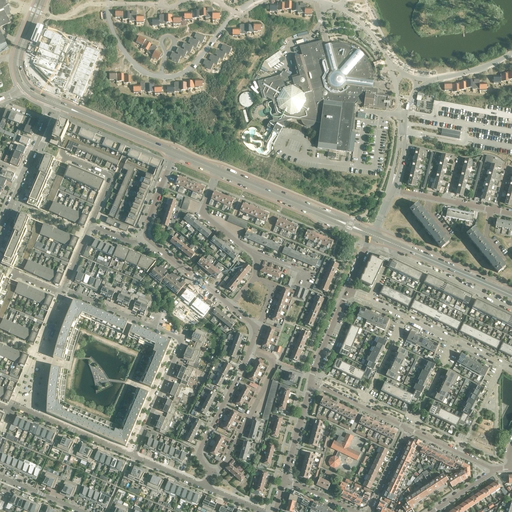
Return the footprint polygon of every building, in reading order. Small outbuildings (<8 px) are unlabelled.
[(0,0),(0,51),(4,50),(4,51),(5,51),(4,50),(8,49),(0,29),(0,27),(10,23),(4,11),(3,8),(5,7),(6,7),(6,6),(7,6),(7,5),(8,5),(8,4),(8,3),(8,2),(8,1),(8,0),(7,0),(0,0)] [(270,12),(277,12),(277,10),(277,5),(277,3),(277,5),(270,4),(270,6),(269,6),(268,9),(270,9),(270,12)] [(213,18),(212,18),(212,20),(216,20),(220,20),(220,16),(221,16),(221,14),(219,14),(219,12),(213,12),(212,12),(213,18)] [(254,23),(254,25),(254,32),(257,32),(257,31),(261,31),(261,28),(262,28),(262,25),(261,25),(261,23),(254,23)] [(46,29),(33,61),(56,86),(80,96),(99,49),(46,29)] [(196,40),(193,39),(196,40),(195,40),(199,42),(202,43),(205,36),(199,34),(198,34),(196,34),(194,38),(196,38),(196,40)] [(145,41),(146,39),(139,36),(138,38),(137,37),(136,39),(137,40),(136,42),(142,46),(145,41)] [(189,45),(193,47),(196,48),(199,42),(195,40),(196,40),(193,39),(192,39),(190,38),(188,42),(190,43),(190,45),(189,45)] [(141,47),(147,51),(150,46),(151,44),(149,43),(150,42),(148,41),(147,42),(145,41),(142,46),(141,47)] [(274,77),(258,81),(262,98),(263,99),(267,98),(272,101),(273,104),(276,114),(272,115),(272,116),(274,124),(283,121),(292,119),(301,120),(302,122),(303,124),(304,126),(306,126),(309,127),(311,126),(313,126),(314,124),(316,122),(321,123),(317,147),(317,148),(329,150),(338,151),(347,152),(349,152),(354,107),(355,104),(364,105),(364,108),(368,109),(369,107),(386,109),(388,95),(377,94),(377,89),(371,89),(371,88),(372,88),(373,81),(368,80),(368,76),(368,73),(367,69),(365,66),(363,63),(364,62),(365,60),(365,59),(364,58),(364,56),(356,50),(355,50),(354,49),(352,49),(351,50),(350,51),(347,50),(344,49),(341,48),(338,48),(334,49),(333,49),(332,49),(331,44),(324,46),(325,48),(324,48),(322,41),(300,47),(300,50),(302,55),(292,58),(297,75),(291,77),(283,72),(281,75),(274,77)] [(184,48),(183,50),(190,53),(193,47),(189,45),(190,45),(187,44),(186,44),(184,43),(182,47),(184,48)] [(156,51),(156,50),(155,49),(157,47),(153,45),(152,47),(150,46),(147,51),(147,52),(153,55),(155,51),(156,51)] [(223,50),(222,52),(226,53),(229,55),(232,48),(226,46),(225,46),(222,45),(221,49),(223,50)] [(178,53),(178,55),(177,55),(181,56),(184,58),(187,52),(183,50),(181,49),(180,49),(178,48),(176,52),(178,53)] [(162,54),(156,50),(156,51),(155,51),(153,55),(151,58),(155,60),(155,59),(158,60),(160,58),(161,58),(162,56),(161,56),(162,54)] [(216,57),(220,58),(223,60),(226,53),(222,52),(220,51),(219,51),(216,50),(215,54),(217,55),(216,57)] [(262,67),(260,69),(266,72),(267,70),(270,69),(280,62),(278,59),(279,59),(283,56),(280,51),(275,54),(265,61),(265,60),(261,67),(262,67)] [(177,55),(178,55),(175,54),(174,54),(172,53),(170,57),(172,58),(171,60),(178,63),(181,56),(177,55)] [(214,63),(214,64),(217,65),(220,58),(216,57),(214,56),(213,56),(211,55),(209,59),(211,60),(210,62),(214,63)] [(214,64),(214,63),(210,62),(208,61),(207,61),(205,60),(203,64),(205,65),(204,67),(211,70),(214,64)] [(195,80),(195,81),(195,88),(199,88),(199,87),(202,87),(202,84),(203,84),(203,82),(202,82),(202,80),(195,80)] [(458,85),(457,85),(457,83),(454,84),(454,85),(451,85),(451,83),(444,83),(444,85),(443,85),(443,88),(445,88),(445,91),(452,90),(452,92),(459,92),(459,90),(458,85)] [(247,92),(246,92),(245,92),(244,92),(244,93),(243,93),(242,94),(241,94),(241,95),(240,95),(240,96),(239,97),(239,98),(239,99),(239,100),(239,101),(239,102),(239,103),(240,104),(240,105),(241,105),(242,106),(243,107),(244,107),(245,107),(246,107),(247,107),(248,107),(249,107),(250,106),(251,106),(251,105),(252,105),(252,104),(253,103),(253,102),(253,101),(254,101),(254,100),(254,99),(253,98),(253,97),(253,96),(252,96),(252,95),(251,94),(250,93),(249,93),(248,93),(248,92),(247,92)] [(8,120),(11,112),(9,111),(9,110),(8,110),(7,110),(6,110),(3,118),(2,121),(0,125),(0,127),(4,129),(6,123),(4,123),(4,122),(3,121),(5,118),(8,120)] [(53,124),(57,112),(52,110),(48,119),(50,119),(48,123),(53,124)] [(13,125),(14,122),(17,114),(15,113),(15,112),(13,112),(11,112),(8,120),(11,121),(10,124),(13,125)] [(14,122),(17,123),(16,126),(18,127),(20,123),(23,116),(21,116),(21,115),(19,114),(18,115),(17,114),(14,122)] [(24,116),(23,116),(20,123),(34,129),(36,124),(37,124),(38,122),(37,121),(36,121),(35,121),(33,121),(33,119),(31,119),(30,119),(28,123),(26,122),(26,123),(24,122),(26,118),(26,117),(24,116)] [(65,150),(70,140),(79,144),(89,148),(99,153),(109,157),(119,161),(125,164),(135,168),(146,173),(153,176),(157,169),(158,169),(161,161),(65,120),(64,122),(61,121),(56,132),(55,131),(50,143),(65,150)] [(274,124),(273,120),(270,121),(267,126),(268,126),(273,129),(280,133),(284,126),(283,121),(274,124)] [(33,131),(34,129),(20,123),(18,127),(16,132),(19,133),(22,127),(26,129),(24,132),(31,135),(32,135),(33,134),(34,133),(33,131)] [(19,133),(16,132),(15,134),(13,140),(19,143),(27,146),(27,145),(28,145),(29,143),(29,142),(30,140),(22,137),(18,136),(19,133)] [(77,149),(79,144),(70,140),(65,150),(71,152),(73,147),(77,149)] [(12,149),(16,151),(23,154),(24,152),(26,151),(26,150),(26,149),(26,148),(19,145),(18,145),(15,144),(14,146),(11,145),(9,148),(12,149)] [(89,148),(79,144),(77,149),(75,154),(80,156),(83,151),(87,153),(89,148)] [(92,155),(97,157),(99,153),(89,148),(87,153),(85,158),(90,160),(92,155)] [(6,155),(20,161),(21,158),(22,159),(24,156),(22,156),(23,155),(15,152),(14,155),(8,152),(6,155)] [(102,160),(107,162),(109,157),(99,153),(97,157),(97,158),(95,162),(100,165),(102,160)] [(441,161),(447,162),(449,156),(442,155),(442,154),(440,153),(440,156),(442,157),(441,161)] [(19,163),(20,161),(6,155),(4,161),(6,162),(7,160),(7,159),(11,161),(10,164),(18,167),(18,166),(19,167),(20,164),(19,163)] [(52,165),(55,160),(53,159),(44,155),(41,161),(52,165)] [(490,170),(496,172),(498,166),(491,164),(493,157),(486,155),(484,162),(489,164),(489,166),(491,166),(490,170)] [(109,157),(107,162),(105,167),(110,169),(112,164),(117,166),(119,161),(109,157)] [(48,213),(53,202),(66,172),(68,166),(55,160),(52,165),(50,170),(52,171),(50,176),(47,182),(45,187),(43,192),(41,197),(43,198),(42,198),(40,203),(38,209),(48,213)] [(39,166),(52,171),(50,170),(52,165),(41,161),(39,166)] [(135,168),(125,164),(123,169),(128,171),(126,176),(131,178),(135,168)] [(52,171),(39,166),(41,167),(39,172),(50,176),(52,171)] [(64,177),(71,179),(76,169),(69,166),(64,177)] [(0,177),(7,180),(12,182),(15,175),(14,174),(0,168),(0,177)] [(83,172),(76,169),(71,179),(78,182),(83,172)] [(47,182),(50,176),(39,172),(37,177),(47,182)] [(90,175),(83,172),(78,182),(85,185),(90,175)] [(155,176),(153,176),(146,173),(144,178),(152,181),(155,176)] [(121,186),(126,188),(131,178),(126,176),(121,174),(118,179),(123,181),(121,186)] [(92,188),(97,178),(90,175),(85,185),(92,188)] [(45,187),(47,182),(37,177),(34,182),(45,187)] [(177,192),(180,193),(185,180),(179,177),(176,184),(180,186),(179,189),(177,192)] [(97,178),(92,188),(99,191),(104,181),(97,178)] [(152,181),(144,178),(142,183),(150,186),(152,181)] [(184,188),(189,190),(192,182),(185,180),(180,193),(182,194),(183,191),(184,188)] [(32,188),(43,192),(45,187),(34,182),(32,188)] [(191,198),(193,198),(198,185),(192,182),(189,190),(193,191),(192,194),(191,198)] [(150,186),(142,183),(140,188),(148,191),(150,186)] [(126,188),(121,186),(116,184),(114,189),(119,191),(117,196),(122,198),(126,188)] [(198,185),(193,198),(195,199),(197,193),(202,195),(205,188),(198,185)] [(41,197),(43,192),(32,188),(30,193),(42,198),(43,198),(41,197)] [(148,191),(140,188),(138,193),(146,196),(148,191)] [(218,202),(221,194),(214,192),(211,199),(210,202),(209,205),(211,206),(213,200),(218,202)] [(42,198),(30,193),(31,194),(29,199),(40,203),(42,198)] [(146,196),(138,193),(135,198),(144,201),(146,196)] [(114,201),(113,205),(118,208),(122,198),(117,196),(112,194),(110,199),(114,201)] [(176,208),(179,209),(180,208),(176,206),(177,205),(175,205),(176,202),(181,203),(183,197),(177,194),(176,198),(177,198),(176,201),(175,201),(175,198),(171,197),(170,199),(168,206),(174,208),(176,208)] [(224,204),(227,197),(221,194),(218,202),(215,208),(217,209),(220,203),(224,204)] [(234,200),(227,197),(224,204),(221,210),(224,211),(226,205),(231,207),(234,200)] [(144,201),(135,198),(133,203),(142,206),(144,201)] [(27,204),(38,209),(40,203),(29,199),(27,204)] [(49,212),(54,213),(58,204),(53,202),(48,213),(49,212)] [(142,206),(133,203),(131,208),(140,211),(142,206)] [(58,215),(62,206),(58,204),(54,213),(58,215)] [(113,218),(118,208),(113,205),(113,206),(108,204),(106,209),(111,211),(109,216),(113,218)] [(247,214),(250,206),(243,204),(240,211),(247,214)] [(420,223),(428,217),(417,204),(410,210),(420,223)] [(63,218),(67,208),(62,206),(58,215),(63,218)] [(250,206),(247,214),(245,217),(244,220),(246,221),(247,218),(249,215),(253,216),(256,209),(250,206)] [(68,220),(72,210),(67,208),(63,218),(68,220)] [(140,211),(131,208),(129,213),(138,216),(140,211)] [(255,224),(257,225),(263,212),(256,209),(253,216),(257,218),(255,224)] [(452,218),(454,210),(448,209),(448,210),(447,210),(446,217),(452,218)] [(73,222),(77,212),(72,210),(68,220),(73,222)] [(81,220),(79,224),(84,227),(90,213),(83,210),(82,214),(79,220),(81,220)] [(459,219),(460,211),(454,210),(452,218),(459,219)] [(467,213),(460,211),(459,219),(465,221),(467,213)] [(77,224),(79,220),(82,214),(77,212),(73,222),(77,224)] [(269,215),(263,212),(257,225),(259,226),(260,223),(262,220),(266,222),(269,215)] [(129,213),(127,218),(136,221),(138,216),(129,213)] [(473,214),(467,213),(465,221),(472,222),(473,215),(472,215),(473,214)] [(19,214),(16,219),(27,224),(29,218),(19,214)] [(189,223),(193,218),(188,214),(184,219),(189,223)] [(129,226),(108,217),(106,223),(126,232),(129,226)] [(430,235),(438,229),(428,217),(420,223),(427,230),(430,235)] [(23,272),(28,260),(44,224),(29,218),(27,224),(25,229),(27,230),(24,235),(22,240),(20,245),(18,251),(16,256),(18,256),(17,257),(15,262),(13,267),(16,268),(23,272)] [(133,226),(136,221),(127,218),(125,223),(133,226)] [(193,218),(189,223),(191,225),(188,229),(190,231),(192,229),(193,227),(197,222),(193,218)] [(282,229),(285,221),(278,218),(273,232),(275,233),(276,230),(278,227),(282,229)] [(25,229),(27,224),(16,219),(14,224),(27,230),(25,229)] [(170,221),(164,219),(162,225),(167,227),(169,223),(171,224),(171,223),(174,224),(175,222),(171,221),(170,221)] [(497,227),(502,228),(504,221),(497,220),(496,226),(496,227),(496,228),(497,228),(497,227)] [(284,229),(288,231),(291,224),(285,221),(282,229),(279,234),(282,235),(284,229)] [(198,231),(202,226),(197,222),(193,227),(198,231)] [(14,230),(24,235),(27,230),(14,224),(16,225),(14,230)] [(44,236),(49,226),(44,224),(40,234),(44,236)] [(298,227),(291,224),(288,231),(295,234),(298,227)] [(53,228),(49,226),(44,236),(49,238),(53,228)] [(203,234),(207,229),(202,226),(198,231),(200,233),(197,237),(199,239),(201,236),(203,234)] [(244,238),(250,240),(252,234),(253,232),(254,229),(255,228),(253,226),(252,227),(250,233),(247,232),(244,238)] [(58,230),(53,228),(49,238),(54,240),(58,230)] [(477,247),(484,241),(474,228),(466,234),(477,247)] [(211,233),(207,229),(203,234),(207,238),(211,233)] [(449,242),(438,229),(430,235),(441,248),(449,242)] [(22,240),(24,235),(14,230),(12,236),(22,240)] [(63,232),(58,230),(54,240),(59,242),(63,232)] [(311,240),(314,233),(307,231),(304,238),(309,240),(307,242),(306,246),(308,246),(310,243),(311,240)] [(63,244),(67,234),(63,232),(59,242),(63,244)] [(317,243),(320,236),(314,233),(311,240),(317,243)] [(68,246),(70,240),(72,236),(67,234),(63,244),(68,246)] [(258,236),(252,234),(250,240),(255,242),(258,236)] [(20,245),(22,240),(12,236),(9,241),(20,245)] [(215,245),(220,240),(215,236),(211,241),(209,243),(212,245),(210,247),(212,249),(214,246),(215,245)] [(255,242),(261,245),(263,238),(258,236),(255,242)] [(327,239),(320,236),(317,243),(324,246),(327,239)] [(79,239),(73,237),(72,241),(70,240),(68,246),(66,250),(73,253),(79,239)] [(175,246),(179,241),(174,237),(170,242),(175,246)] [(183,237),(180,240),(179,241),(175,246),(180,250),(184,245),(182,243),(183,242),(182,241),(184,238),(183,237)] [(95,249),(99,240),(100,239),(97,238),(97,239),(93,238),(90,245),(88,245),(85,251),(88,253),(92,248),(95,249)] [(263,238),(261,245),(266,247),(269,241),(263,238)] [(323,249),(321,252),(323,253),(326,247),(330,249),(333,241),(327,239),(324,246),(323,249)] [(102,241),(99,240),(95,249),(101,252),(105,242),(105,241),(103,240),(102,241)] [(220,249),(224,243),(220,240),(215,245),(220,249)] [(7,246),(18,251),(20,245),(9,241),(7,246)] [(269,241),(266,247),(272,249),(274,243),(269,241)] [(495,254),(484,241),(477,247),(487,260),(495,254)] [(108,244),(105,242),(101,252),(106,254),(110,245),(110,244),(108,243),(108,244)] [(225,252),(229,247),(224,243),(220,249),(225,252)] [(280,245),(274,243),(272,249),(277,252),(280,245)] [(113,246),(110,245),(106,254),(112,256),(116,246),(114,245),(113,246)] [(186,254),(190,250),(184,245),(180,250),(186,254)] [(16,256),(18,251),(7,246),(5,251),(17,257),(18,256),(16,256)] [(119,259),(124,249),(121,247),(122,246),(119,246),(118,246),(113,256),(119,259)] [(225,252),(223,254),(221,256),(223,258),(227,254),(229,256),(234,251),(229,247),(225,252)] [(288,256),(290,250),(285,247),(282,253),(288,256)] [(125,262),(130,251),(129,251),(130,250),(127,249),(126,250),(124,249),(119,259),(125,262)] [(195,254),(190,250),(186,254),(191,259),(195,254)] [(293,258),(296,252),(290,250),(288,256),(293,258)] [(304,263),(307,257),(303,255),(305,250),(303,250),(301,254),(299,260),(304,263)] [(15,262),(17,257),(5,251),(5,252),(6,253),(4,257),(15,262)] [(131,264),(136,254),(133,253),(133,252),(131,251),(130,251),(125,262),(131,264)] [(238,255),(234,251),(229,256),(234,260),(232,262),(234,264),(238,259),(236,257),(238,255)] [(310,258),(307,257),(304,263),(310,265),(315,252),(313,251),(312,253),(310,258)] [(301,254),(296,252),(293,258),(299,260),(301,254)] [(317,253),(315,252),(310,265),(315,267),(318,269),(321,261),(318,260),(318,261),(315,260),(315,258),(317,255),(317,253)] [(137,267),(142,256),(141,256),(142,255),(139,254),(138,255),(136,254),(131,264),(137,267)] [(505,267),(495,254),(487,260),(498,273),(505,267)] [(202,268),(211,257),(209,255),(207,258),(205,260),(202,258),(197,264),(202,268)] [(143,269),(148,259),(145,258),(145,257),(142,256),(137,267),(143,269)] [(388,262),(389,259),(380,257),(379,259),(372,256),(371,257),(369,263),(368,263),(366,269),(365,269),(363,275),(362,276),(360,281),(370,286),(382,261),(383,262),(385,261),(388,262)] [(2,263),(13,267),(15,262),(4,257),(2,263)] [(207,272),(212,266),(209,263),(213,258),(211,257),(202,268),(207,272)] [(150,260),(148,259),(143,269),(148,271),(156,262),(153,261),(154,260),(151,259),(150,260)] [(392,260),(389,259),(388,262),(386,266),(394,270),(398,262),(393,260),(392,260)] [(28,272),(33,262),(28,260),(23,272),(24,270),(28,272)] [(33,274),(37,264),(33,262),(28,272),(33,274)] [(329,267),(336,270),(338,264),(331,262),(330,265),(327,264),(324,262),(323,265),(329,267)] [(398,262),(394,270),(399,272),(403,264),(398,262)] [(218,267),(220,265),(218,263),(216,266),(214,268),(212,266),(207,272),(212,275),(216,270),(218,267)] [(242,268),(248,273),(251,268),(246,263),(242,268)] [(42,266),(37,264),(33,274),(38,276),(42,266)] [(408,267),(403,264),(399,272),(404,275),(408,267)] [(155,278),(164,268),(160,265),(158,269),(156,267),(150,274),(155,278)] [(43,278),(47,268),(42,266),(38,276),(43,278)] [(80,285),(80,284),(84,275),(81,274),(82,267),(79,266),(76,273),(78,274),(75,281),(78,283),(77,284),(80,285)] [(267,274),(269,268),(262,266),(260,271),(267,274)] [(336,270),(329,267),(328,270),(325,269),(322,268),(321,270),(327,273),(333,276),(336,270)] [(408,267),(404,275),(409,277),(413,269),(408,267)] [(48,280),(52,271),(47,268),(43,278),(48,280)] [(55,279),(54,283),(59,285),(65,271),(58,268),(56,273),(54,278),(55,279)] [(160,282),(166,275),(164,274),(167,271),(164,268),(155,278),(160,282)] [(237,269),(236,271),(244,278),(248,273),(242,268),(239,271),(237,269)] [(275,270),(269,268),(267,274),(273,276),(275,270)] [(417,271),(413,269),(409,277),(414,279),(417,271)] [(216,279),(221,273),(216,270),(212,275),(216,279)] [(281,273),(275,270),(273,276),(279,278),(281,273)] [(327,273),(321,270),(320,273),(323,274),(326,275),(324,278),(331,281),(333,276),(327,273)] [(52,282),(54,278),(56,273),(52,271),(48,280),(52,282)] [(244,278),(236,271),(234,273),(236,275),(234,278),(240,282),(244,278)] [(423,274),(417,271),(414,279),(419,282),(423,274)] [(116,272),(115,279),(122,281),(124,274),(116,272)] [(168,274),(166,275),(160,282),(161,283),(162,281),(167,285),(175,275),(172,273),(170,276),(168,274)] [(85,287),(86,286),(90,277),(84,275),(80,284),(83,285),(83,286),(85,287)] [(178,278),(175,275),(167,285),(172,289),(178,283),(178,282),(176,281),(178,278)] [(429,285),(433,277),(428,275),(424,283),(429,285)] [(0,325),(3,319),(9,305),(18,283),(9,278),(4,277),(2,282),(0,286),(0,287),(2,288),(0,292),(0,325)] [(91,290),(91,289),(95,280),(90,277),(86,286),(89,288),(89,289),(91,290)] [(95,280),(91,289),(94,290),(94,291),(97,292),(102,280),(96,277),(95,280)] [(106,297),(110,287),(105,285),(107,281),(106,278),(104,277),(103,281),(102,282),(100,287),(103,288),(101,292),(100,294),(106,297)] [(285,286),(294,289),(295,287),(291,286),(294,279),(288,277),(285,286)] [(438,279),(433,277),(429,285),(434,288),(438,279)] [(240,282),(234,278),(230,282),(236,287),(240,282)] [(322,284),(329,287),(331,281),(324,278),(322,284)] [(443,282),(438,279),(434,288),(439,290),(443,282)] [(180,284),(178,283),(172,289),(178,294),(186,284),(183,281),(180,284)] [(236,287),(230,282),(226,287),(232,292),(236,287)] [(326,293),(329,287),(322,284),(319,283),(316,282),(315,284),(321,286),(319,290),(326,293)] [(444,292),(448,284),(443,282),(439,290),(444,292)] [(19,294),(24,285),(19,283),(15,292),(19,294)] [(448,284),(444,292),(449,295),(453,286),(448,284)] [(24,285),(19,294),(24,296),(28,287),(24,285)] [(115,289),(110,287),(106,297),(108,297),(107,300),(111,301),(112,297),(113,297),(115,293),(117,294),(119,288),(116,286),(115,289)] [(385,296),(389,288),(384,286),(379,295),(381,296),(382,295),(385,296)] [(453,297),(457,289),(453,286),(449,295),(453,297)] [(33,289),(28,287),(24,296),(29,298),(33,289)] [(299,299),(303,289),(299,287),(298,288),(295,287),(294,289),(297,290),(295,297),(299,299)] [(119,288),(117,294),(119,295),(117,299),(118,300),(117,301),(119,302),(118,304),(122,306),(126,294),(121,292),(123,289),(119,288)] [(281,294),(287,296),(289,290),(283,288),(281,294)] [(389,288),(385,296),(387,297),(388,299),(389,300),(393,290),(389,288)] [(33,300),(38,291),(33,289),(29,298),(33,300)] [(308,290),(303,289),(299,299),(304,301),(308,290)] [(458,299),(462,291),(457,289),(453,297),(458,299)] [(186,290),(179,298),(184,302),(191,293),(190,293),(186,290)] [(392,299),(394,300),(398,292),(393,290),(389,300),(390,300),(392,299)] [(33,300),(38,302),(42,293),(38,291),(33,300)] [(467,293),(462,291),(458,299),(463,301),(467,293)] [(397,304),(398,304),(402,295),(398,292),(394,300),(396,302),(397,304)] [(43,304),(45,299),(47,295),(42,293),(38,302),(43,304)] [(126,294),(122,306),(125,307),(126,305),(128,306),(129,304),(131,300),(134,301),(136,295),(131,293),(129,295),(126,294)] [(191,293),(184,302),(188,306),(195,297),(193,296),(194,295),(191,293)] [(472,296),(467,293),(463,301),(468,304),(472,296)] [(281,294),(279,300),(285,302),(287,296),(281,294)] [(54,298),(48,295),(47,299),(45,299),(43,304),(41,309),(48,311),(54,298)] [(137,310),(139,311),(144,298),(139,296),(136,295),(134,301),(136,302),(134,306),(134,307),(132,310),(136,312),(137,310)] [(401,304),(403,305),(407,297),(402,295),(398,304),(399,304),(401,304)] [(412,299),(407,297),(403,305),(405,306),(406,308),(407,309),(412,299)] [(144,298),(139,311),(141,312),(140,314),(144,315),(145,311),(146,311),(148,307),(150,308),(153,302),(144,298)] [(197,299),(190,307),(194,311),(201,302),(197,299)] [(478,310),(481,302),(476,299),(472,308),(478,310)] [(70,308),(67,315),(79,319),(80,316),(85,305),(74,300),(70,308)] [(285,302),(279,300),(277,307),(282,309),(284,304),(286,305),(289,306),(290,304),(286,303),(285,302)] [(415,311),(419,302),(414,300),(410,308),(410,310),(411,310),(413,310),(415,311)] [(201,302),(194,311),(199,314),(206,305),(205,306),(201,302)] [(424,305),(419,302),(415,311),(418,312),(418,314),(419,314),(424,305)] [(486,304),(481,302),(478,310),(482,312),(486,304)] [(310,311),(317,314),(320,309),(313,306),(313,305),(310,304),(307,303),(306,305),(309,306),(312,307),(310,311)] [(486,304),(482,312),(487,315),(491,307),(486,304)] [(90,307),(85,305),(80,316),(85,318),(90,307)] [(206,305),(199,314),(203,318),(210,309),(208,308),(209,308),(206,305)] [(428,307),(424,305),(419,314),(420,315),(422,314),(424,315),(428,307)] [(85,318),(91,321),(96,309),(90,307),(85,318)] [(282,309),(277,307),(274,313),(280,315),(282,309)] [(428,307),(424,315),(427,316),(427,318),(428,319),(433,309),(428,307)] [(496,309),(491,307),(487,315),(492,317),(496,309)] [(210,321),(212,323),(214,321),(217,317),(221,312),(216,308),(215,311),(214,310),(214,311),(212,313),(215,315),(212,319),(210,321)] [(362,318),(366,310),(361,308),(357,316),(362,318)] [(101,311),(96,309),(91,321),(96,323),(101,311)] [(438,311),(433,309),(428,319),(429,319),(431,318),(434,319),(438,311)] [(501,311),(496,309),(492,317),(497,319),(501,311)] [(367,320),(370,312),(366,310),(362,318),(367,320)] [(101,325),(106,314),(101,311),(96,323),(101,325)] [(442,314),(438,311),(434,319),(436,321),(437,323),(438,323),(442,314)] [(501,311),(497,319),(502,322),(506,314),(501,311)] [(221,312),(217,317),(222,321),(226,316),(221,312)] [(370,312),(367,320),(372,322),(375,314),(370,312)] [(278,321),(280,315),(274,313),(272,319),(278,321)] [(112,316),(106,314),(101,325),(107,327),(112,316)] [(313,324),(315,319),(308,316),(302,314),(300,319),(313,324)] [(371,324),(375,326),(380,316),(375,314),(372,322),(371,324)] [(441,323),(443,324),(447,316),(442,314),(438,323),(439,323),(441,323)] [(511,316),(506,314),(502,322),(507,324),(511,316)] [(79,319),(67,315),(65,320),(77,324),(79,319)] [(117,318),(112,316),(107,327),(112,330),(117,318)] [(222,321),(226,325),(230,320),(226,316),(222,321)] [(380,316),(375,326),(380,328),(385,318),(380,316)] [(446,327),(447,328),(451,318),(447,316),(443,324),(445,325),(446,327)] [(112,330),(117,332),(122,321),(117,318),(112,330)] [(390,320),(385,318),(380,328),(385,330),(390,320)] [(450,327),(452,328),(456,320),(451,318),(447,328),(448,328),(450,327)] [(77,324),(65,320),(63,325),(75,329),(77,324)] [(226,325),(223,328),(222,330),(224,332),(223,332),(226,335),(229,333),(225,330),(228,326),(231,329),(231,328),(232,327),(233,326),(233,327),(234,326),(233,326),(235,323),(230,320),(226,325)] [(461,323),(456,320),(452,328),(454,329),(455,331),(456,332),(461,323)] [(8,333),(12,323),(8,321),(3,331),(8,333)] [(122,321),(117,332),(123,334),(128,323),(122,321)] [(12,323),(8,333),(13,335),(17,325),(12,323)] [(464,334),(468,326),(463,324),(459,333),(460,334),(462,333),(464,334)] [(17,325),(13,335),(18,337),(22,327),(17,325)] [(61,330),(73,334),(73,333),(75,329),(63,325),(62,327),(61,330)] [(128,336),(133,339),(138,327),(133,325),(128,336)] [(349,330),(358,334),(360,329),(351,325),(349,330)] [(468,338),(473,328),(468,326),(464,334),(467,335),(467,337),(468,338)] [(23,339),(27,329),(22,327),(18,337),(23,339)] [(30,337),(29,341),(34,344),(40,330),(33,327),(31,331),(29,337),(30,337)] [(138,327),(133,339),(138,341),(143,330),(138,327)] [(267,333),(273,335),(275,329),(269,327),(267,333)] [(471,337),(473,338),(477,330),(473,328),(468,338),(469,338),(471,337)] [(23,339),(27,341),(29,337),(31,331),(27,329),(23,339)] [(197,342),(196,346),(202,348),(206,338),(204,338),(206,333),(203,332),(200,331),(196,329),(194,333),(193,334),(191,333),(190,338),(192,339),(191,340),(197,342)] [(73,334),(61,330),(59,336),(71,340),(73,334)] [(138,341),(144,343),(148,332),(143,330),(138,341)] [(358,334),(349,330),(347,335),(356,338),(358,334)] [(482,333),(477,330),(473,338),(476,340),(476,342),(477,342),(482,333)] [(300,336),(307,339),(309,334),(302,331),(300,336)] [(412,342),(416,334),(411,331),(407,340),(412,342)] [(149,345),(154,334),(148,332),(144,343),(149,345)] [(267,333),(265,340),(270,342),(273,335),(267,333)] [(487,335),(482,333),(477,342),(478,342),(480,342),(483,343),(487,335)] [(154,347),(159,336),(154,334),(149,345),(154,347)] [(415,346),(416,344),(420,336),(416,334),(412,342),(411,344),(415,346)] [(356,338),(347,335),(345,340),(354,343),(356,338)] [(487,335),(483,343),(485,344),(486,346),(487,347),(491,337),(487,335)] [(70,342),(71,340),(59,336),(59,337),(58,341),(69,345),(70,342)] [(159,336),(154,347),(155,348),(153,352),(164,357),(171,341),(159,336)] [(297,342),(304,345),(307,339),(300,336),(298,340),(292,337),(291,340),(294,341),(295,341),(297,342)] [(425,338),(420,336),(416,344),(421,346),(425,338)] [(496,339),(491,337),(487,347),(488,347),(490,346),(492,347),(496,339)] [(377,343),(385,347),(387,342),(379,338),(377,343)] [(425,349),(429,340),(425,338),(421,346),(425,349)] [(501,342),(496,339),(492,347),(494,348),(495,350),(496,351),(497,350),(501,342)] [(270,342),(265,340),(262,346),(268,348),(270,344),(271,344),(275,346),(276,344),(272,342),(270,342)] [(343,344),(352,348),(354,343),(345,340),(343,344)] [(430,351),(434,343),(429,340),(425,349),(430,351)] [(56,347),(68,350),(69,345),(58,341),(57,345),(56,347)] [(385,347),(377,343),(373,341),(371,346),(374,347),(382,351),(385,347)] [(304,345),(297,342),(295,348),(302,351),(304,345)] [(439,345),(434,343),(430,351),(435,353),(439,345)] [(504,353),(508,345),(503,343),(498,352),(500,353),(502,352),(504,353)] [(350,352),(352,348),(343,344),(341,349),(350,352)] [(202,348),(196,346),(194,349),(189,346),(188,347),(187,346),(184,350),(186,351),(186,352),(198,357),(202,348)] [(8,347),(4,357),(8,359),(12,349),(8,347)] [(67,355),(68,350),(56,347),(55,352),(67,355)] [(372,352),(380,356),(382,351),(374,347),(372,352)] [(302,351),(295,348),(294,351),(291,350),(288,348),(287,351),(290,352),(293,353),(300,356),(302,351)] [(397,353),(405,356),(407,352),(399,348),(397,353)] [(17,351),(12,349),(8,359),(13,361),(17,351)] [(348,357),(350,352),(341,349),(339,354),(348,357)] [(237,353),(231,350),(229,356),(231,357),(232,358),(232,357),(235,358),(237,353)] [(18,363),(20,357),(22,353),(17,351),(13,361),(18,363)] [(65,360),(67,355),(55,352),(53,358),(65,360)] [(153,352),(151,357),(162,362),(164,357),(153,352)] [(198,357),(186,352),(185,353),(183,352),(182,357),(184,358),(183,359),(189,361),(188,365),(197,369),(200,364),(196,362),(198,357)] [(372,352),(370,357),(378,360),(380,356),(372,352)] [(297,362),(300,356),(293,353),(290,359),(297,362)] [(405,356),(397,353),(395,357),(403,361),(405,356)] [(29,356),(23,354),(21,358),(20,357),(18,363),(16,367),(23,370),(29,356)] [(462,364),(466,357),(461,354),(457,362),(460,363),(459,365),(461,366),(462,364)] [(151,357),(149,362),(160,367),(162,362),(151,357)] [(368,361),(376,365),(378,360),(370,357),(368,361)] [(405,362),(403,361),(395,357),(393,362),(401,366),(403,367),(405,362)] [(465,369),(471,359),(466,357),(462,364),(461,366),(465,369)] [(258,361),(255,367),(260,370),(262,365),(267,368),(268,366),(263,363),(264,361),(260,358),(258,361)] [(475,361),(471,359),(465,369),(470,371),(475,361)] [(338,370),(342,362),(337,360),(333,368),(338,370)] [(425,366),(433,370),(435,365),(425,360),(422,365),(425,366)] [(365,366),(367,367),(368,367),(373,369),(374,370),(376,365),(368,361),(365,366)] [(470,371),(474,373),(480,364),(475,361),(470,371)] [(160,367),(149,362),(146,367),(158,372),(160,367)] [(338,370),(342,372),(346,364),(342,362),(338,370)] [(401,366),(393,362),(390,366),(398,370),(401,366)] [(223,368),(228,371),(231,366),(229,365),(229,364),(228,364),(225,363),(223,368)] [(347,374),(351,366),(346,364),(342,372),(347,374)] [(480,364),(474,373),(479,376),(480,374),(484,366),(480,364)] [(177,372),(190,377),(193,369),(188,366),(187,369),(182,367),(178,365),(176,369),(178,370),(177,372)] [(352,377),(356,369),(351,366),(347,374),(352,377)] [(396,375),(398,370),(390,366),(388,371),(396,375)] [(433,370),(425,366),(423,371),(431,374),(433,370)] [(489,369),(484,366),(480,374),(484,377),(489,369)] [(158,372),(146,367),(144,373),(155,377),(158,372)] [(255,367),(252,373),(257,376),(259,371),(264,374),(265,372),(260,370),(255,367)] [(363,377),(368,379),(373,369),(368,367),(367,367),(365,373),(363,377)] [(220,374),(226,377),(228,371),(223,368),(220,374)] [(356,369),(352,377),(356,379),(360,371),(356,369)] [(361,381),(363,377),(365,373),(360,371),(356,379),(361,381)] [(396,375),(388,371),(386,376),(396,381),(399,376),(396,375)] [(431,374),(423,371),(421,375),(429,379),(431,374)] [(446,376),(456,381),(458,376),(448,371),(446,376)] [(181,380),(180,383),(186,385),(190,377),(177,372),(175,377),(177,378),(177,379),(181,380)] [(155,377),(144,373),(142,378),(153,382),(155,377)] [(252,373),(249,379),(254,381),(256,377),(261,380),(262,378),(257,376),(252,373)] [(294,380),(295,375),(290,373),(287,381),(293,383),(293,382),(294,382),(294,380)] [(226,377),(220,374),(218,376),(216,375),(215,378),(217,379),(223,382),(226,377)] [(421,375),(418,380),(426,384),(429,379),(421,375)] [(454,385),(456,381),(446,376),(444,380),(454,385)] [(153,382),(142,378),(140,383),(151,388),(153,382)] [(220,387),(223,382),(217,379),(214,384),(217,386),(218,386),(220,387)] [(426,384),(418,380),(416,384),(424,388),(426,384)] [(441,385),(449,389),(452,384),(454,386),(454,385),(444,380),(441,385)] [(170,388),(180,392),(182,387),(185,389),(186,385),(180,383),(180,385),(175,383),(175,384),(173,383),(170,388)] [(386,393),(390,385),(385,383),(381,391),(386,393)] [(471,388),(482,394),(484,389),(474,383),(471,388)] [(283,396),(289,397),(290,391),(288,390),(289,387),(281,384),(280,384),(279,390),(284,391),(283,396)] [(421,392),(421,393),(422,393),(424,388),(416,384),(414,389),(416,390),(421,392)] [(386,393),(391,395),(395,387),(390,385),(386,393)] [(447,394),(449,389),(441,385),(439,390),(447,394)] [(6,396),(4,400),(9,402),(15,388),(8,386),(6,390),(4,395),(6,396)] [(245,386),(242,392),(247,394),(250,390),(255,393),(255,391),(245,386)] [(395,398),(399,389),(395,387),(391,395),(395,398)] [(173,399),(179,402),(181,399),(178,397),(180,392),(170,388),(168,394),(170,394),(170,395),(174,397),(173,399)] [(479,398),(482,394),(471,388),(469,392),(479,398)] [(137,389),(135,394),(146,399),(149,393),(137,389)] [(400,400),(404,392),(399,389),(395,398),(400,400)] [(416,402),(421,393),(421,392),(416,390),(413,396),(411,400),(412,400),(416,402)] [(437,394),(445,398),(447,399),(450,395),(447,394),(439,390),(437,394)] [(208,396),(214,399),(217,394),(214,393),(214,392),(213,392),(211,391),(208,396)] [(242,392),(239,398),(244,400),(246,396),(251,399),(252,397),(247,394),(242,392)] [(409,394),(404,392),(400,400),(405,402),(409,394)] [(469,398),(477,403),(479,398),(469,392),(469,393),(472,394),(469,398)] [(135,394),(133,399),(144,404),(146,399),(135,394)] [(289,397),(283,396),(277,394),(277,396),(282,398),(281,402),(287,404),(289,397)] [(409,404),(412,400),(411,400),(413,396),(409,394),(405,402),(409,404)] [(443,403),(445,398),(437,394),(435,399),(443,403)] [(205,402),(211,405),(214,399),(208,396),(207,399),(205,402)] [(326,407),(329,400),(324,397),(320,405),(326,407)] [(163,405),(173,409),(175,404),(178,405),(179,402),(173,399),(172,402),(168,400),(164,398),(162,402),(164,403),(163,405)] [(239,398),(236,404),(241,406),(243,402),(248,405),(249,403),(244,400),(239,398)] [(467,403),(475,407),(477,403),(469,398),(467,403)] [(144,404),(133,399),(130,404),(142,409),(144,404)] [(326,407),(331,410),(335,402),(329,400),(326,407)] [(59,405),(59,402),(47,401),(47,405),(47,413),(59,405)] [(281,402),(279,402),(276,401),(275,403),(280,404),(279,409),(285,410),(287,404),(281,402)] [(203,407),(208,410),(211,405),(205,402),(203,407)] [(337,413),(341,405),(335,402),(331,410),(337,413)] [(428,413),(433,416),(439,403),(438,403),(436,407),(432,405),(428,413)] [(438,418),(442,410),(438,408),(440,403),(439,403),(433,416),(438,418)] [(475,407),(467,403),(464,407),(472,412),(475,407)] [(130,404),(128,410),(139,415),(142,409),(130,404)] [(58,418),(62,407),(59,405),(47,413),(58,418)] [(167,414),(166,416),(172,419),(176,410),(173,409),(163,405),(163,407),(160,406),(159,410),(163,411),(163,412),(167,414)] [(346,408),(341,405),(337,413),(342,415),(346,408)] [(62,407),(58,418),(63,420),(68,409),(62,407)] [(206,415),(208,410),(203,407),(200,412),(202,414),(203,414),(206,415)] [(462,412),(463,413),(468,415),(468,416),(470,416),(472,412),(464,407),(462,412)] [(352,410),(346,408),(342,415),(349,418),(352,410)] [(63,420),(68,422),(73,411),(68,409),(63,420)] [(139,415),(128,410),(126,415),(137,420),(139,415)] [(229,416),(234,419),(237,415),(242,417),(242,416),(238,413),(232,410),(229,416)] [(352,410),(349,418),(354,421),(358,413),(352,410)] [(442,410),(438,418),(442,420),(446,412),(442,410)] [(68,422),(73,424),(78,413),(73,411),(68,422)] [(446,412),(442,420),(447,422),(451,414),(446,412)] [(73,424),(79,427),(84,416),(78,413),(73,424)] [(463,413),(462,416),(460,419),(458,423),(463,425),(468,416),(468,415),(463,413)] [(447,422),(452,425),(456,416),(454,416),(451,414),(447,422)] [(19,427),(23,418),(20,417),(20,416),(18,415),(14,424),(12,423),(9,430),(12,431),(15,426),(19,427)] [(124,420),(135,425),(137,420),(126,415),(124,420)] [(276,418),(275,423),(275,424),(281,426),(283,418),(277,417),(276,416),(272,415),(271,417),(276,418)] [(365,426),(368,418),(363,415),(359,423),(365,426)] [(79,427),(84,429),(89,418),(84,416),(79,427)] [(159,416),(156,422),(169,427),(171,422),(172,419),(166,416),(165,418),(161,416),(161,417),(159,416)] [(239,422),(234,419),(229,416),(226,422),(231,425),(234,421),(238,424),(239,422)] [(457,427),(458,423),(460,419),(457,417),(456,416),(452,425),(457,427)] [(24,430),(28,421),(25,419),(26,419),(23,418),(23,417),(23,418),(19,427),(24,430)] [(89,431),(94,420),(89,418),(84,429),(89,431)] [(252,427),(258,428),(260,423),(263,423),(263,421),(260,420),(261,419),(255,418),(254,421),(252,427)] [(374,421),(368,418),(365,426),(370,428),(374,421)] [(188,419),(187,421),(190,422),(191,423),(199,427),(202,422),(200,421),(200,420),(199,420),(196,419),(195,422),(188,419)] [(30,432),(34,423),(31,422),(31,421),(29,420),(28,421),(24,430),(30,432)] [(94,420),(89,431),(95,434),(99,422),(94,420)] [(135,425),(124,420),(121,426),(132,430),(135,425)] [(314,427),(322,429),(324,423),(316,421),(314,427)] [(374,421),(370,428),(376,431),(380,424),(374,421)] [(34,422),(34,423),(30,432),(35,434),(39,425),(36,424),(37,423),(34,422)] [(105,425),(99,422),(95,434),(100,436),(105,425)] [(169,427),(156,422),(154,427),(156,428),(160,430),(159,432),(165,435),(166,433),(166,432),(169,427)] [(231,425),(226,422),(223,428),(228,431),(230,427),(235,429),(236,428),(231,425)] [(273,430),(279,432),(281,426),(275,424),(275,423),(270,422),(269,424),(275,425),(273,430)] [(199,427),(191,423),(190,425),(192,427),(191,430),(197,433),(199,427)] [(40,424),(39,425),(35,434),(35,436),(40,439),(45,428),(42,427),(42,426),(40,425),(40,424)] [(382,434),(386,426),(380,424),(376,431),(382,434)] [(110,427),(105,425),(100,436),(105,438),(110,427)] [(132,430),(121,426),(119,431),(130,436),(132,430)] [(388,437),(391,429),(386,426),(382,434),(388,437)] [(45,427),(45,428),(40,439),(46,441),(50,430),(47,429),(48,428),(45,427)] [(110,427),(105,438),(111,440),(115,429),(110,427)] [(322,429),(314,427),(312,433),(320,435),(322,429)] [(273,430),(272,429),(268,428),(268,430),(273,431),(272,436),(278,438),(279,432),(273,430)] [(51,429),(50,430),(46,441),(45,442),(52,445),(53,441),(52,441),(56,433),(53,431),(53,430),(51,429)] [(119,431),(115,429),(111,440),(125,447),(130,436),(119,431)] [(397,432),(391,429),(388,437),(393,439),(397,432)] [(188,435),(194,438),(197,433),(191,430),(189,433),(183,430),(182,432),(188,435)] [(155,436),(156,433),(154,432),(151,431),(151,432),(148,431),(145,438),(146,438),(147,438),(144,446),(147,448),(146,449),(149,450),(149,449),(153,440),(150,439),(150,435),(155,436)] [(320,435),(312,433),(310,439),(319,441),(320,435)] [(331,448),(338,451),(336,457),(334,456),(330,458),(328,462),(330,466),(334,468),(338,467),(340,463),(339,458),(338,458),(341,453),(358,460),(361,453),(349,448),(354,437),(347,434),(342,445),(334,441),(331,448)] [(191,443),(194,438),(188,435),(185,440),(188,442),(189,442),(191,443)] [(216,441),(222,444),(224,440),(229,442),(230,440),(219,435),(216,441)] [(62,452),(67,440),(68,439),(63,437),(63,438),(61,437),(59,441),(58,443),(55,441),(52,448),(62,452)] [(72,456),(74,450),(71,448),(72,447),(74,443),(73,442),(74,440),(70,438),(69,441),(67,440),(62,452),(72,456)] [(317,447),(319,441),(310,439),(309,445),(317,447)] [(422,449),(424,444),(420,443),(421,442),(414,439),(412,442),(417,445),(416,446),(421,448),(422,449)] [(153,440),(149,449),(152,450),(152,451),(154,452),(155,451),(159,442),(153,440)] [(213,447),(218,450),(221,446),(226,448),(227,447),(222,444),(216,441),(213,447)] [(417,445),(412,442),(410,441),(409,441),(406,446),(414,450),(417,451),(418,449),(415,448),(415,447),(416,447),(416,446),(417,445)] [(159,442),(155,451),(158,453),(157,453),(160,454),(164,445),(159,442)] [(269,446),(268,450),(274,452),(275,445),(268,443),(264,442),(264,444),(267,445),(269,446)] [(81,460),(86,448),(87,445),(82,443),(81,446),(80,445),(78,450),(78,449),(77,451),(74,450),(72,456),(81,460)] [(422,449),(421,448),(419,452),(420,452),(423,454),(421,457),(423,457),(428,447),(426,446),(426,445),(424,444),(422,449)] [(164,445),(160,454),(163,455),(163,456),(165,457),(166,456),(170,447),(164,445)] [(415,450),(414,450),(406,446),(405,449),(406,449),(405,451),(415,456),(416,454),(413,453),(415,450)] [(170,447),(166,456),(169,457),(169,458),(171,459),(171,458),(175,450),(170,447)] [(223,453),(218,450),(213,447),(210,453),(215,456),(218,452),(222,454),(223,453)] [(248,452),(249,449),(243,447),(241,453),(252,456),(253,453),(248,452)] [(429,457),(433,448),(430,447),(428,447),(423,457),(425,458),(426,455),(429,457)] [(86,448),(81,460),(91,464),(93,458),(90,457),(91,455),(93,451),(89,449),(88,449),(86,448)] [(378,453),(385,456),(388,451),(381,448),(378,453)] [(436,449),(433,448),(429,457),(431,458),(430,461),(432,462),(437,451),(435,450),(436,449)] [(272,459),(274,452),(268,450),(266,450),(262,449),(262,451),(265,452),(267,452),(266,457),(272,459)] [(94,460),(100,462),(104,453),(101,452),(101,451),(99,450),(98,450),(98,451),(94,460)] [(175,450),(171,458),(174,460),(174,461),(176,462),(177,461),(180,452),(175,450)] [(414,458),(415,456),(405,451),(404,453),(403,453),(402,455),(410,459),(412,457),(414,458)] [(438,461),(442,452),(440,451),(439,452),(437,451),(432,462),(434,463),(435,460),(438,461)] [(104,452),(104,453),(100,462),(105,464),(109,455),(106,454),(106,453),(104,452)] [(180,452),(177,461),(180,462),(180,463),(182,464),(182,463),(185,465),(188,458),(185,457),(186,454),(180,452)] [(445,454),(442,452),(438,461),(441,462),(439,465),(437,469),(440,469),(447,455),(444,454),(445,454)] [(305,459),(313,461),(315,455),(307,453),(305,459)] [(385,456),(378,453),(376,459),(383,462),(385,456)] [(109,455),(105,464),(111,467),(115,458),(112,456),(110,455),(109,454),(109,455)] [(270,465),(272,459),(266,457),(261,455),(260,457),(265,459),(264,463),(270,465)] [(401,460),(411,465),(412,463),(409,462),(410,459),(402,455),(401,458),(402,458),(401,460)] [(449,456),(447,455),(440,469),(442,469),(443,467),(445,464),(447,465),(448,465),(451,457),(449,456)] [(8,468),(9,467),(12,458),(7,456),(3,465),(6,466),(6,467),(8,468)] [(115,458),(111,467),(110,469),(115,471),(116,469),(120,460),(117,459),(117,458),(115,457),(115,458)] [(454,458),(451,457),(448,465),(453,467),(456,460),(454,459),(454,458)] [(14,471),(14,470),(18,461),(12,458),(9,467),(12,469),(11,469),(13,470),(14,471)] [(120,460),(116,469),(122,471),(126,463),(123,461),(123,460),(121,459),(120,459),(120,460)] [(303,465),(311,467),(313,461),(305,459),(303,465)] [(383,462),(376,459),(373,464),(380,467),(383,462)] [(461,467),(463,464),(463,463),(456,459),(456,460),(453,467),(452,469),(454,469),(455,468),(456,466),(458,466),(461,467)] [(25,475),(25,474),(30,462),(25,460),(23,463),(20,472),(23,473),(22,474),(25,475),(24,475),(25,475)] [(225,468),(230,473),(234,468),(231,465),(232,464),(235,461),(233,460),(231,462),(225,468)] [(399,462),(398,465),(406,468),(409,469),(411,465),(401,460),(400,462),(399,462)] [(19,473),(20,472),(23,463),(18,461),(14,470),(17,471),(17,472),(19,473)] [(30,478),(31,477),(36,465),(30,462),(25,474),(28,476),(30,477),(30,478)] [(230,473),(236,477),(240,473),(236,470),(238,468),(240,466),(239,464),(235,468),(234,468),(230,473)] [(373,464),(371,470),(377,473),(380,467),(373,464)] [(463,472),(466,477),(470,475),(469,467),(463,464),(461,467),(464,469),(464,471),(463,472)] [(36,465),(31,477),(34,478),(33,479),(36,480),(36,479),(40,470),(41,471),(42,468),(36,465)] [(310,473),(311,467),(303,465),(301,471),(310,473)] [(405,471),(406,468),(398,465),(397,467),(396,469),(407,474),(408,472),(405,471)] [(132,482),(133,480),(138,468),(134,466),(134,468),(131,467),(130,472),(129,472),(129,473),(126,472),(123,478),(132,482)] [(144,470),(138,468),(133,480),(138,482),(138,484),(142,486),(145,480),(142,479),(143,477),(142,477),(144,473),(143,472),(144,470)] [(240,473),(236,477),(241,482),(245,477),(241,474),(243,473),(245,470),(244,469),(240,473)] [(395,471),(394,474),(402,478),(402,477),(403,475),(406,476),(407,474),(396,469),(396,471),(395,471)] [(43,470),(40,476),(43,477),(43,478),(43,479),(41,483),(42,483),(41,485),(45,487),(46,485),(47,485),(52,474),(47,471),(43,470)] [(260,478),(266,479),(268,473),(257,470),(256,472),(261,473),(260,478)] [(368,475),(375,478),(377,473),(371,470),(368,475)] [(308,479),(310,473),(301,471),(300,477),(308,479)] [(467,478),(466,477),(463,472),(462,472),(458,475),(462,482),(467,478)] [(47,485),(47,486),(51,488),(52,488),(54,488),(56,484),(57,483),(60,484),(64,474),(62,473),(60,477),(58,476),(52,474),(47,485)] [(64,474),(60,484),(62,485),(62,487),(60,491),(61,492),(61,494),(65,495),(71,482),(65,479),(64,479),(66,475),(64,474)] [(402,478),(394,474),(393,476),(392,478),(403,484),(405,478),(402,477),(402,478)] [(460,483),(462,482),(458,475),(457,474),(452,477),(457,484),(459,483),(460,483)] [(148,481),(145,480),(142,486),(152,490),(157,478),(153,476),(150,475),(149,480),(148,480),(148,481)] [(365,481),(372,484),(375,478),(368,475),(365,481)] [(447,485),(449,484),(444,477),(443,475),(438,478),(443,485),(444,486),(446,484),(447,485)] [(258,484),(264,486),(266,479),(260,478),(255,476),(254,478),(260,480),(258,484)] [(444,477),(449,484),(449,483),(452,487),(455,486),(457,485),(457,484),(452,477),(450,479),(448,477),(447,478),(445,476),(444,477)] [(159,479),(157,478),(152,490),(161,494),(164,488),(161,487),(162,485),(161,485),(163,481),(159,479)] [(322,488),(325,481),(320,478),(317,485),(322,488)] [(389,483),(398,487),(405,490),(407,487),(402,485),(403,484),(392,478),(391,481),(391,480),(389,483)] [(427,482),(429,484),(434,491),(436,490),(437,490),(439,489),(434,481),(433,481),(432,478),(427,482)] [(441,487),(443,485),(438,478),(434,481),(439,489),(441,487)] [(169,494),(174,483),(171,482),(171,481),(169,480),(168,481),(169,481),(164,492),(169,494)] [(331,483),(325,481),(322,488),(328,490),(331,483)] [(343,493),(346,486),(347,485),(348,483),(345,481),(345,482),(342,481),(341,482),(342,483),(338,491),(343,493)] [(370,489),(372,484),(365,481),(363,486),(370,489)] [(491,485),(495,491),(500,487),(496,481),(491,485)] [(71,482),(65,495),(70,497),(71,496),(73,497),(75,492),(76,491),(79,492),(81,486),(77,484),(71,482)] [(174,482),(174,483),(169,494),(169,495),(174,498),(176,494),(179,486),(177,484),(177,483),(175,483),(175,482),(174,482)] [(262,493),(264,486),(258,484),(256,484),(253,483),(253,485),(258,486),(257,491),(253,490),(252,493),(258,495),(259,492),(262,493)] [(396,489),(398,487),(389,483),(388,485),(389,485),(388,488),(400,494),(403,492),(399,491),(396,489)] [(432,493),(434,491),(429,484),(424,487),(430,495),(432,493)] [(181,497),(185,488),(182,487),(182,486),(180,485),(179,486),(176,494),(181,497)] [(420,490),(425,497),(427,496),(430,495),(424,487),(423,485),(418,488),(420,490)] [(490,494),(495,491),(491,485),(486,488),(490,494)] [(343,499),(345,500),(351,488),(348,487),(346,486),(343,493),(341,497),(343,498),(343,499)] [(84,499),(85,498),(88,489),(83,487),(79,495),(82,497),(82,498),(84,499)] [(186,501),(191,490),(188,489),(188,488),(186,487),(185,487),(185,488),(181,497),(180,499),(186,501)] [(350,501),(355,491),(351,488),(345,500),(348,501),(348,500),(350,501)] [(393,496),(394,496),(396,497),(397,494),(400,496),(400,494),(388,488),(387,490),(386,489),(385,492),(393,496)] [(485,497),(490,494),(486,488),(481,491),(485,497)] [(90,501),(90,500),(94,491),(88,489),(85,498),(88,499),(87,500),(90,501)] [(191,489),(191,490),(186,501),(191,504),(192,501),(196,493),(193,491),(191,490),(191,489)] [(422,499),(425,497),(420,490),(415,493),(420,501),(423,499),(422,499)] [(94,491),(90,500),(93,502),(95,503),(95,504),(96,503),(99,494),(94,491)] [(291,492),(290,494),(298,496),(297,497),(300,498),(300,500),(302,501),(303,499),(304,497),(304,496),(296,492),(293,491),(291,492)] [(354,504),(360,493),(357,492),(355,491),(350,501),(352,503),(354,504)] [(485,497),(481,491),(476,495),(480,501),(485,497)] [(196,492),(196,493),(192,501),(198,504),(202,495),(199,494),(199,493),(197,492),(196,492)] [(392,499),(393,496),(385,492),(383,497),(394,502),(396,503),(397,501),(395,500),(392,499)] [(17,506),(21,497),(18,496),(18,495),(15,493),(14,494),(14,495),(11,503),(9,502),(6,508),(9,509),(13,504),(17,506)] [(360,493),(354,504),(357,505),(360,506),(362,502),(365,495),(363,494),(360,493)] [(418,502),(420,501),(415,493),(411,496),(415,503),(418,502)] [(99,494),(96,503),(99,504),(98,505),(101,506),(101,505),(105,496),(99,494)] [(365,494),(365,495),(362,502),(366,504),(370,496),(365,494)] [(480,501),(476,495),(471,498),(475,504),(480,501)] [(24,509),(27,500),(24,499),(24,498),(21,496),(21,497),(17,506),(24,509)] [(105,496),(101,505),(104,506),(104,507),(106,508),(107,507),(110,498),(105,496)] [(407,502),(411,509),(413,507),(413,506),(415,504),(415,503),(411,496),(406,499),(407,502)] [(202,511),(206,511),(207,510),(212,498),(212,499),(208,497),(207,499),(206,499),(206,498),(205,498),(204,502),(203,502),(202,505),(200,504),(197,510),(201,511),(202,511)] [(304,497),(301,504),(306,506),(309,499),(304,497)] [(216,511),(217,511),(214,510),(216,507),(215,507),(217,503),(216,503),(215,502),(216,500),(215,500),(212,499),(212,498),(207,510),(206,511),(216,511)] [(475,504),(471,498),(466,501),(470,507),(475,504)] [(30,511),(34,503),(31,502),(31,501),(28,499),(27,500),(24,509),(30,511)] [(314,501),(309,499),(306,506),(310,508),(314,501)] [(119,511),(122,507),(116,505),(117,503),(113,501),(110,507),(113,508),(113,510),(112,511),(119,511)] [(314,501),(310,508),(310,511),(312,511),(315,511),(316,511),(319,503),(314,501)] [(382,511),(385,505),(386,504),(381,501),(377,509),(382,511)] [(466,501),(461,505),(465,511),(470,507),(466,501)] [(34,502),(34,503),(30,511),(38,511),(41,506),(37,504),(38,504),(34,502)] [(406,511),(405,511),(412,511),(411,509),(407,502),(406,502),(407,503),(405,504),(406,505),(403,507),(406,511)] [(316,511),(318,511),(320,511),(324,506),(319,503),(316,511)]
